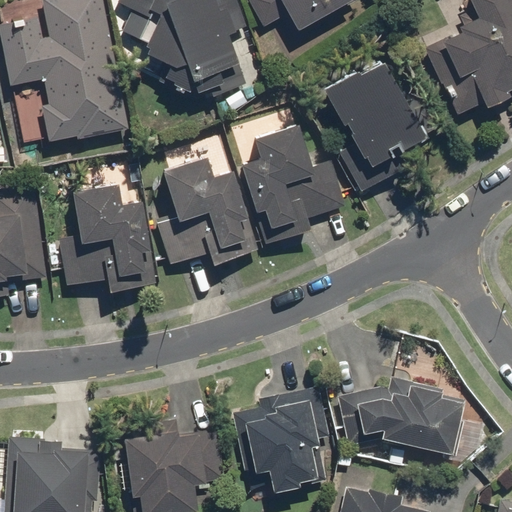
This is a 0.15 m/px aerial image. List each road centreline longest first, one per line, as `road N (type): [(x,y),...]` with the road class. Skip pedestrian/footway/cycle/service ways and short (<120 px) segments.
road 1 (residential): [(0,367),(213,339),(433,240)]
road 2 (residential): [(511,362),(433,240)]
